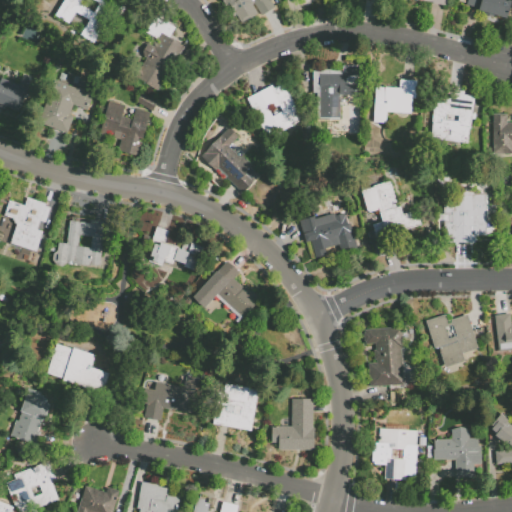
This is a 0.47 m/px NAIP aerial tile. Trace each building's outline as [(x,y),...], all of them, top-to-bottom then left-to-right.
[(65,0),(108,0),(100,14),(109,19),(93,45),(83,38),(91,24),(75,15),(69,25),(55,17),(65,0)] [(269,0),(275,9),(261,18),(254,6),(233,19),(220,0),(269,0)] [(466,7),(468,0),(511,0),(507,20),(495,16),(494,19),(484,15),(484,11),(466,7)] [(169,39),(185,48),(158,93),(134,78),(139,69),(141,70),(147,60),(141,56),(149,44),(154,47),(156,42),(145,35),(156,17),(175,29),(169,39)] [(313,121),(313,71),(344,71),(344,67),(361,67),(361,97),(340,97),(340,121),(313,121)] [(96,89),(88,108),(75,103),(69,116),(73,118),(67,134),(38,122),(58,73),(96,89)] [(0,82),(1,79),(28,91),(19,113),(7,108),(5,112),(0,109),(0,82)] [(399,89),(400,81),(417,83),(415,101),(413,100),(411,116),(387,114),(385,138),(372,136),(375,89),(385,90),(385,88),(399,89)] [(268,139),(247,100),(272,87),(274,90),(283,86),(287,93),(288,93),(299,113),(297,114),(300,120),(298,121),(299,123),(291,128),(293,133),(276,141),(273,136),(268,139)] [(431,126),(435,92),(454,95),(455,91),(465,93),(464,97),(474,98),(472,115),(476,116),(475,121),(471,121),(468,146),(457,144),(457,146),(443,144),(443,141),(431,140),(432,126),(431,126)] [(135,102),(151,110),(155,101),(140,93),(135,102)] [(100,136),(109,103),(125,107),(122,118),(133,121),(136,110),(150,114),(143,140),(138,139),(138,143),(141,144),(139,152),(138,152),(136,157),(118,152),(121,141),(100,136)] [(511,124),(511,155),(493,155),(493,115),(507,116),(507,124),(511,124)] [(217,140),(228,129),(238,138),(235,142),(247,154),(243,158),(252,167),(248,170),(249,171),(247,174),(255,182),(242,195),(217,170),(215,173),(201,159),(218,141),(217,140)] [(380,214),(372,188),(390,182),(398,209),(400,208),(403,216),(413,213),(415,221),(419,220),(421,227),(387,238),(388,242),(378,245),(373,226),(381,224),(378,214),(380,214)] [(453,201),(452,193),(486,195),(487,237),(473,237),(474,244),(452,244),(452,240),(444,240),(444,223),(451,223),(452,217),(444,217),(444,202),(453,201)] [(24,207),(27,199),(46,205),(45,208),(50,209),(45,225),(40,223),(37,231),(42,233),(36,254),(10,245),(17,226),(16,226),(15,226),(15,225),(14,225),(14,224),(14,223),(13,223),(13,222),(13,221),(4,217),(7,207),(1,205),(1,203),(8,205),(9,202),(24,207)] [(298,221),(315,217),(317,225),(345,216),(352,237),(332,243),(333,249),(313,255),(310,243),(306,245),(298,221)] [(70,222),(88,225),(89,221),(108,224),(107,238),(104,237),(100,267),(90,266),(90,268),(73,266),(73,263),(68,263),(67,268),(54,267),(55,263),(58,244),(66,245),(70,222)] [(150,247),(156,229),(170,233),(166,244),(178,248),(178,250),(189,254),(189,255),(197,258),(193,272),(183,269),(184,266),(173,262),(170,271),(149,264),(154,248),(150,247)] [(205,286),(226,263),(239,275),(234,280),(244,290),(245,289),(250,294),(252,293),(260,301),(243,320),(223,301),(221,304),(212,296),(214,294),(205,286)] [(511,352),(499,354),(494,317),(511,315),(511,326),(511,352)] [(435,350),(426,323),(446,316),(447,323),(467,316),(478,350),(462,355),(464,363),(446,369),(439,350),(435,350)] [(364,336),(364,332),(402,329),(404,350),(401,351),(404,386),(370,388),(368,365),(376,365),(376,361),(375,361),(374,352),(375,352),(375,346),(366,346),(366,344),(364,344),(363,336),(364,336)] [(90,369),(109,375),(103,396),(62,382),(63,380),(47,375),(56,346),(73,351),(73,350),(94,356),(90,369)] [(142,405),(145,382),(184,388),(186,383),(198,385),(194,415),(162,411),(161,423),(145,420),(147,406),(142,405)] [(218,399),(223,400),(225,385),(258,392),(251,432),(213,426),(218,399)] [(20,413),(25,398),(49,406),(36,447),(11,438),(19,412),(20,413)] [(291,428),(291,401),(313,401),(313,430),(314,430),(314,451),(278,451),(278,444),(272,444),(272,427),(291,428)] [(491,427),(501,416),(508,422),(507,424),(511,428),(511,426),(511,465),(496,466),(495,453),(511,451),(511,448),(509,445),(506,447),(495,437),(497,436),(492,431),(493,429),(491,427)] [(379,445),(380,430),(417,433),(415,447),(417,447),(415,478),(406,478),(406,482),(384,481),(385,467),(374,466),(374,462),(372,462),(373,447),(375,447),(376,445),(379,445)] [(433,462),(434,441),(451,441),(451,431),(469,431),(469,440),(478,440),(478,448),(481,448),(481,466),(474,466),(473,480),(455,480),(455,462),(433,462)] [(19,459),(18,453),(30,450),(32,457),(19,459)] [(14,507),(5,486),(15,482),(13,477),(49,463),(56,481),(52,483),(61,510),(55,511),(17,511),(15,507),(14,507)] [(137,511),(141,484),(159,487),(158,488),(168,490),(168,498),(180,500),(178,511),(138,511),(139,511),(137,511)] [(76,511),(83,488),(105,494),(107,489),(119,493),(113,511),(76,511)] [(193,511),(196,500),(205,502),(205,504),(210,505),(208,511),(193,511)] [(0,511),(12,511),(14,508),(0,503),(0,511)] [(217,511),(220,503),(238,507),(236,511),(217,511)]
